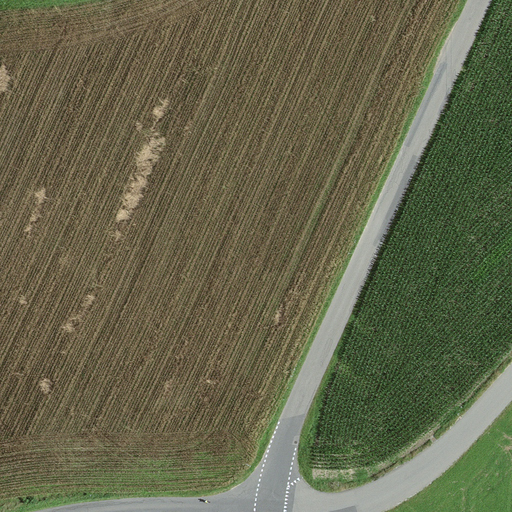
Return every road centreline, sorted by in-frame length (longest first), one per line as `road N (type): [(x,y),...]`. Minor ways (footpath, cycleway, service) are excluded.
road 1 (unclassified): [(269,511),(299,400),(481,0)]
road 2 (tertiary): [(325,511),(375,497),(424,468),(511,380)]
